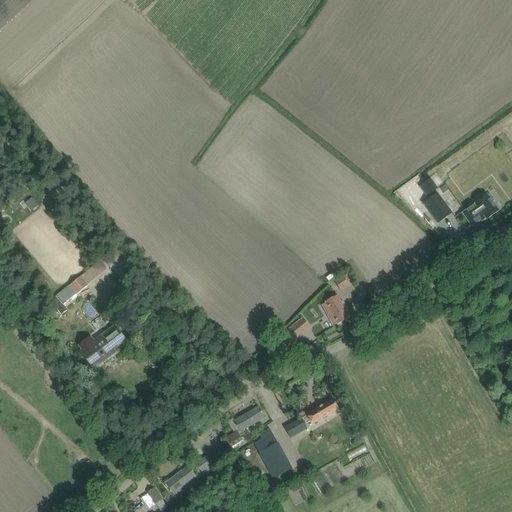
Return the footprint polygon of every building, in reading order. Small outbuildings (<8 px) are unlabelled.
[(511,180),(511,179),(511,155),(499,167),(511,180)] [(437,189),(430,179),(420,186),(427,196),(437,189)] [(415,182),(401,192),(413,209),(427,198),(415,182)] [(438,224),(452,213),(438,193),(423,204),(438,224)] [(494,200),(490,194),(488,196),(487,195),(475,203),(475,204),(462,213),(472,226),(480,220),(485,217),(486,218),(487,219),(499,211),(492,202),(494,200)] [(35,201),(28,207),(32,211),(39,206),(35,201)] [(135,261),(123,251),(113,261),(125,272),(135,261)] [(53,301),(63,314),(68,310),(65,305),(78,294),(78,295),(90,287),(89,285),(103,274),(97,266),(53,301)] [(359,280),(354,269),(341,276),(346,286),(359,280)] [(341,302),(337,295),(325,302),(326,303),(322,305),(333,325),(337,323),(337,325),(350,318),(346,311),(347,309),(343,302),(341,302)] [(289,329),(296,338),(310,327),(303,318),(289,329)] [(82,350),(80,352),(93,369),(115,352),(113,350),(125,340),(117,329),(104,338),(102,335),(94,341),(90,337),(79,346),(82,350)] [(293,353),(288,356),(292,363),(297,360),(293,353)] [(307,414),(313,424),(339,409),(333,399),(307,414)] [(236,426),(237,427),(238,427),(241,432),(265,418),(262,413),(263,413),(262,412),(261,412),(258,407),(234,421),(237,426),(236,426)] [(290,438),(307,428),(301,418),(285,428),(290,438)] [(254,443),(273,480),(292,470),(270,428),(259,434),(262,439),(254,443)] [(226,439),(232,450),(244,442),(238,432),(226,439)] [(371,442),(353,449),(355,455),(373,448),(371,442)] [(197,463),(203,471),(213,462),(207,455),(197,463)] [(188,466),(165,484),(173,494),(196,477),(188,466)] [(154,488),(148,493),(161,511),(167,507),(154,488)] [(142,507),(145,511),(154,511),(157,511),(151,501),(142,507)]
